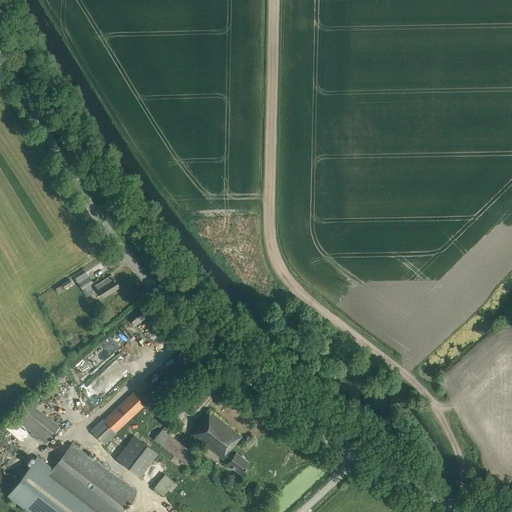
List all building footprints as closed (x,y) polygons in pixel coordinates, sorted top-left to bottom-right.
[(89,285),(93,283),(86,272),(75,278),(86,297),(94,292),(89,285)] [(103,298),(120,287),(112,276),(96,287),(103,298)] [(108,336),(89,354),(103,368),(121,350),(108,336)] [(92,378),(87,384),(102,397),(107,391),(92,378)] [(133,392),(104,420),(103,419),(91,430),(105,445),(117,433),(116,432),(145,405),(133,392)] [(46,444),(60,426),(28,401),(15,418),(46,444)] [(228,463),(241,474),(250,462),(236,452),(234,454),(230,451),(242,436),(210,412),(205,419),(204,418),(191,435),(228,463)] [(162,429),(154,439),(161,444),(175,455),(190,466),(197,456),(169,434),(162,429)] [(141,477),(158,453),(135,435),(117,458),(141,477)] [(73,443),(52,469),(37,457),(8,494),(31,511),(121,511),(137,492),(73,443)] [(165,474),(154,488),(162,494),(167,488),(172,493),(178,485),(165,474)]
